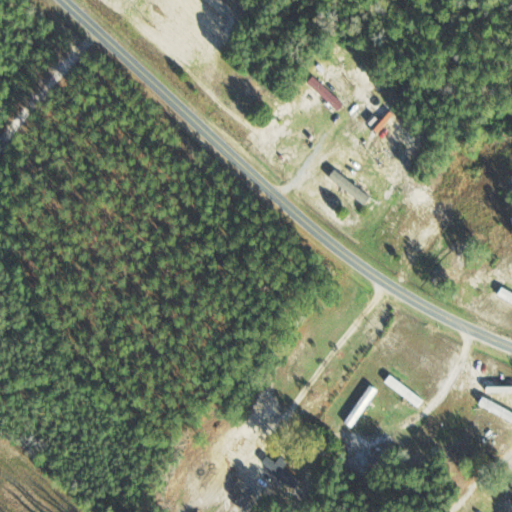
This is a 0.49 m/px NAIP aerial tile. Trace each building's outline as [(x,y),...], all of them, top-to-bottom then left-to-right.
[(343,105),(313,77),(308,83),(339,110),(343,105)] [(511,302),(511,294),(503,290),(500,298),(511,302)] [(424,402),(393,376),(387,382),(419,408),(424,402)] [(378,390),(370,385),(346,424),(355,429),(378,390)] [(511,419),(511,411),(484,400),(482,408),(511,419)]
